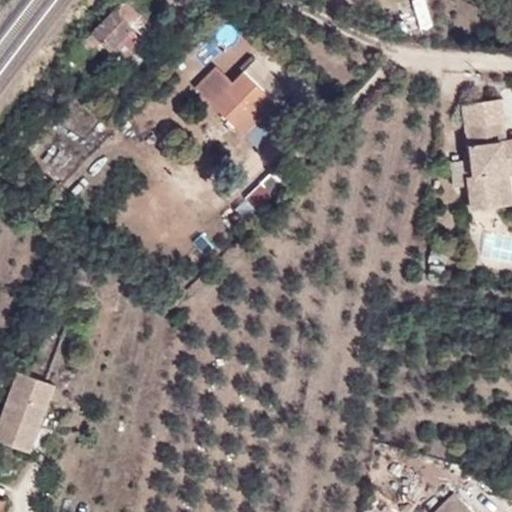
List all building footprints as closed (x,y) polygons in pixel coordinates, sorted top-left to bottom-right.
[(131,24),(139,15),(124,0),(82,43),(91,51),(97,45),(115,62),(142,34),(131,24)] [(150,26),(139,15),(131,24),(142,34),(150,26)] [(241,67),(245,71),(275,101),(287,90),(251,54),(241,67)] [(275,101),(245,71),(233,82),(217,65),(196,87),(245,134),(276,102),(275,101)] [(502,98),(462,103),(465,123),(505,118),(502,98)] [(505,118),(465,123),(471,176),(466,176),(470,209),(503,205),(500,173),(510,172),(511,171),(511,138),(507,139),(505,118)] [(511,188),(510,172),(500,173),(503,205),(511,204),(511,188)] [(18,368),(0,417),(0,439),(8,443),(21,410),(35,414),(48,381),(23,372),(23,370),(18,368)] [(472,511),(454,493),(434,511),(472,511)]
